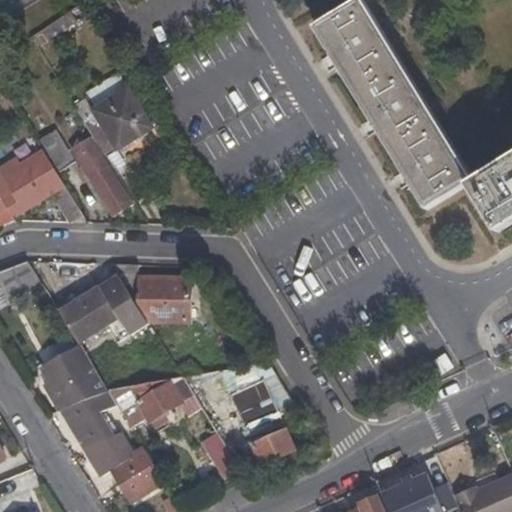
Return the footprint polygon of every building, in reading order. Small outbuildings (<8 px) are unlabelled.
[(469,186),(499,233),(511,225),(511,159),(476,182),(363,0),(355,0),(357,2),(316,28),(428,211),(469,186)] [(78,22),(71,13),(33,38),(39,49),(78,22)] [(119,77),(88,96),(95,111),(129,91),(119,77)] [(95,111),(98,116),(85,122),(94,137),(106,155),(118,146),(120,148),(153,129),(129,91),(95,111)] [(43,142),(61,171),(76,162),(57,132),(43,142)] [(131,214),(128,210),(136,205),(106,155),(94,137),(73,149),(88,171),(83,174),(89,184),(93,181),(120,221),(131,214)] [(0,170),(0,174),(1,178),(0,178),(0,200),(2,203),(12,221),(53,197),(66,189),(43,152),(23,164),(19,158),(0,170)] [(70,223),(87,223),(66,189),(53,197),(70,223)] [(0,203),(0,226),(0,227),(12,221),(2,203),(0,203)] [(43,284),(29,261),(0,271),(0,284),(11,303),(43,284)] [(139,267),(115,267),(122,279),(150,323),(189,323),(190,279),(140,277),(139,267)] [(120,318),(131,334),(150,323),(122,279),(74,307),(72,304),(60,311),(80,343),(120,318)] [(52,383),(47,388),(62,410),(111,391),(82,346),(44,369),(52,383)] [(191,359),(177,367),(183,378),(201,373),(191,359)] [(305,421),(275,375),(264,380),(288,432),(305,421)] [(151,425),(186,404),(185,401),(194,396),(183,378),(151,383),(111,391),(119,406),(124,414),(129,422),(134,431),(148,421),(151,425)] [(231,395),(264,468),(297,452),(288,432),(264,380),(231,395)] [(62,410),(61,411),(102,475),(114,469),(134,456),(121,434),(114,437),(99,414),(119,406),(111,391),(62,410)] [(204,448),(226,485),(243,474),(221,438),(204,448)] [(114,469),(134,503),(167,483),(146,449),(134,456),(114,469)] [(13,493),(14,495),(42,485),(33,471),(9,481),(13,493)] [(430,511),(450,504),(436,472),(384,495),(391,511),(430,511)] [(511,511),(511,477),(480,492),(474,495),(473,490),(457,499),(462,511),(511,511)] [(0,498),(13,493),(9,481),(0,484),(0,498)] [(359,511),(386,511),(379,497),(361,505),(363,510),(359,511)]
